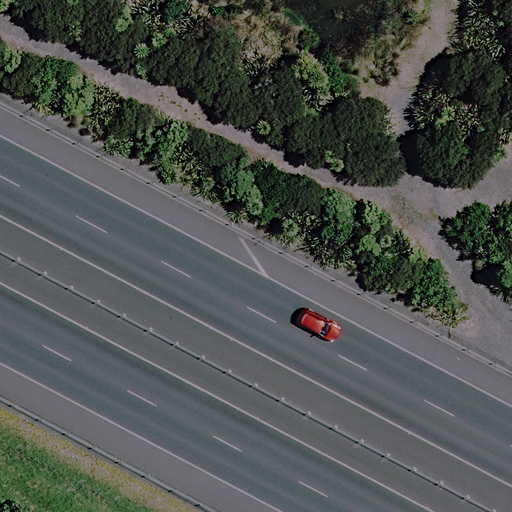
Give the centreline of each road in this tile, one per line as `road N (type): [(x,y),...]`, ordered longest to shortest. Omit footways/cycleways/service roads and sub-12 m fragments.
road 1 (track): [(511,326),(389,204),(0,8)]
road 2 (motorway): [(0,169),(511,440)]
road 3 (motorway): [(366,511),(0,318)]
